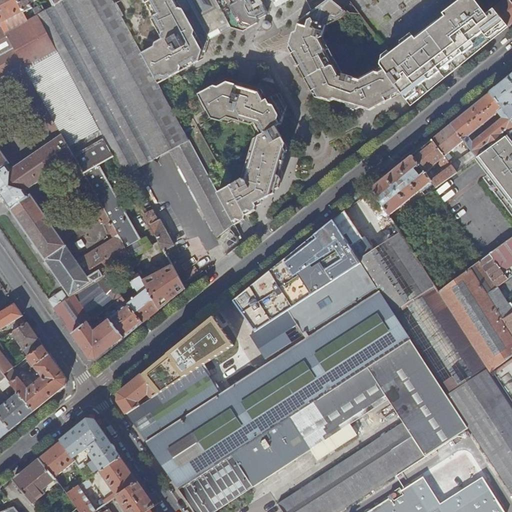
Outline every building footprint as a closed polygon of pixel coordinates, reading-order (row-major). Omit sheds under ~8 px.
[(25,13),(18,0),(0,0),(0,21),(2,26),(6,33),(29,21),(27,18),(25,13)] [(38,0),(18,0),(25,13),(33,8),(31,4),(38,0)] [(154,78),(111,0),(63,0),(53,6),(45,11),(39,15),(115,157),(116,157),(126,176),(170,152),(217,238),(225,231),(233,225),(232,223),(215,192),(157,83),(154,78)] [(111,0),(154,78),(166,72),(205,51),(207,38),(202,31),(224,18),(229,27),(242,31),(256,23),(259,18),(267,14),(268,10),(262,0),(111,0)] [(328,0),(313,11),(312,12),(300,20),(296,32),(304,35),(300,48),(320,86),(348,95),(353,79),(341,76),(322,38),(325,27),(344,16),(346,11),(333,0),(328,0)] [(307,0),(313,11),(328,0),(333,0),(346,11),(349,14),(360,15),(391,56),(465,0),(307,0)] [(399,91),(411,106),(468,60),(508,28),(493,11),(484,0),(465,0),(391,56),(379,64),(382,67),(399,91)] [(511,0),(506,0),(493,11),(508,28),(511,24),(511,0)] [(35,13),(27,18),(29,21),(39,15),(45,11),(42,6),(34,10),(35,13)] [(29,21),(6,33),(14,48),(25,69),(58,51),(39,15),(29,21)] [(202,31),(207,38),(229,27),(224,18),(202,31)] [(6,33),(2,26),(0,26),(0,55),(14,48),(6,33)] [(304,35),(296,32),(291,35),(286,48),(290,53),(288,58),(292,65),(296,66),(303,79),(302,83),(307,92),(310,93),(312,97),(327,102),(331,100),(345,104),(347,108),(354,110),(358,108),(369,112),(393,98),(394,94),(391,96),(390,94),(368,106),(363,105),(360,101),(366,83),(363,79),(359,81),(353,79),(348,95),(320,86),(300,48),(304,35)] [(0,55),(0,193),(0,194),(8,205),(71,297),(75,294),(106,276),(132,260),(131,258),(119,237),(114,239),(78,262),(54,228),(31,194),(29,196),(25,191),(68,162),(75,158),(69,149),(69,148),(62,135),(56,139),(11,170),(8,165),(10,163),(0,149),(0,76),(16,68),(23,64),(14,48),(0,55)] [(58,51),(25,69),(62,135),(69,149),(100,131),(58,51)] [(166,72),(154,78),(157,83),(168,77),(203,58),(205,51),(166,72)] [(25,69),(23,64),(16,68),(56,139),(62,135),(25,69)] [(394,94),(399,91),(382,67),(363,79),(366,83),(360,101),(363,105),(368,106),(390,94),(391,96),(394,94)] [(511,76),(490,94),(511,120),(511,76)] [(225,78),(208,87),(211,89),(223,82),(238,86),(241,93),(246,95),(249,85),(225,78)] [(215,192),(232,223),(241,219),(243,217),(244,213),(240,206),(243,205),(244,200),(268,188),(278,154),(274,148),(279,145),(282,146),(284,143),(274,126),(279,123),(285,106),(278,93),(263,100),(261,96),(263,92),(260,88),(249,85),(246,95),(241,93),(238,86),(223,82),(211,89),(208,87),(197,93),(210,117),(219,120),(225,116),(251,123),(254,122),(261,133),(253,137),(241,178),(225,186),(215,192)] [(505,139),(502,135),(507,131),(510,135),(511,133),(511,120),(490,94),(451,125),(469,147),(472,151),(452,166),(457,173),(477,159),(487,152),(484,148),(488,145),(491,149),(505,139)] [(469,147),(451,125),(432,141),(448,161),(452,158),(449,154),(462,143),(465,146),(465,147),(467,150),(469,147)] [(119,237),(131,258),(151,247),(146,238),(141,241),(101,167),(98,168),(98,167),(114,158),(100,131),(69,149),(75,158),(119,237)] [(511,137),(510,135),(505,139),(491,149),(487,152),(477,159),(488,175),(484,178),(511,215),(511,137)] [(448,161),(432,141),(413,156),(425,173),(438,162),(445,171),(432,182),(437,188),(457,173),(452,166),(448,161)] [(240,206),(244,213),(253,208),(254,204),(260,201),(262,197),(271,192),(273,188),(277,186),(280,175),(278,172),(284,149),(282,146),(279,145),(274,148),(278,154),(268,188),(244,200),(243,205),(240,206)] [(425,173),(413,156),(372,189),(378,199),(390,216),(432,182),(425,173)] [(119,237),(75,158),(68,162),(99,217),(101,216),(114,239),(119,237)] [(390,216),(378,199),(370,205),(392,239),(371,252),(359,260),(362,263),(380,291),(412,339),(449,395),(489,371),(433,286),(434,285),(390,216)] [(152,211),(145,214),(164,252),(174,246),(161,221),(158,222),(152,211)] [(371,252),(345,211),(334,220),(359,260),(371,252)] [(359,260),(334,220),(234,301),(256,332),(362,263),(359,260)] [(511,238),(489,255),(498,267),(511,256),(511,260),(500,270),(507,280),(511,276),(511,238)] [(489,371),(490,372),(511,356),(511,314),(510,316),(494,290),(507,280),(500,270),(498,267),(489,255),(439,292),(489,371)] [(362,263),(256,332),(252,334),(266,355),(254,363),(259,370),(380,291),(362,263)] [(145,283),(159,310),(185,290),(172,266),(144,281),(145,283)] [(75,294),(92,319),(95,319),(104,312),(117,302),(122,297),(106,276),(75,294)] [(128,305),(143,324),(159,310),(145,283),(137,287),(139,290),(135,293),(136,295),(134,297),(135,299),(128,305)] [(63,290),(49,300),(54,308),(69,299),(63,290)] [(221,394),(147,442),(169,474),(180,490),(369,367),(412,339),(380,291),(259,370),(221,394)] [(69,299),(54,308),(72,335),(88,322),(92,319),(75,294),(71,297),(69,299)] [(109,320),(124,339),(143,324),(128,305),(122,297),(117,302),(120,306),(118,308),(120,311),(117,313),(115,311),(113,313),(115,315),(109,320)] [(0,329),(22,315),(14,303),(0,311),(0,329)] [(236,345),(216,316),(204,325),(224,353),(236,345)] [(88,322),(72,335),(90,360),(97,361),(124,339),(109,320),(95,331),(88,322)] [(43,345),(27,323),(11,333),(28,357),(43,345)] [(224,353),(204,325),(142,375),(158,395),(203,367),(215,359),(224,353)] [(283,511),(341,511),(470,427),(449,395),(412,339),(369,367),(390,399),(405,422),(278,504),(283,511)] [(66,379),(43,345),(28,357),(27,358),(42,377),(34,384),(32,381),(29,383),(31,386),(27,389),(12,369),(4,375),(16,390),(18,393),(34,412),(65,386),(66,379)] [(10,361),(0,348),(0,352),(8,363),(10,361)] [(8,363),(0,352),(0,369),(4,375),(12,369),(14,367),(10,361),(8,363)] [(495,374),(511,399),(511,359),(495,372),(495,374)] [(143,405),(127,414),(144,438),(147,442),(221,394),(203,367),(158,395),(153,398),(143,405)] [(369,367),(180,490),(195,511),(215,511),(311,450),(313,448),(350,424),(390,399),(369,367)] [(11,395),(16,390),(4,375),(0,369),(0,387),(3,391),(5,392),(7,391),(11,395)] [(511,406),(490,372),(489,371),(449,395),(470,427),(470,428),(469,429),(511,494),(511,406)] [(158,395),(142,375),(119,394),(118,401),(127,414),(143,405),(140,401),(147,395),(149,397),(150,395),(153,398),(158,395)] [(0,418),(10,431),(34,412),(18,393),(5,403),(0,396),(0,418)] [(0,439),(10,431),(0,418),(0,439)] [(75,461),(86,476),(88,479),(89,479),(100,471),(121,457),(95,420),(88,419),(61,441),(75,461)] [(357,434),(350,424),(313,448),(320,459),(357,434)] [(75,461),(61,441),(39,459),(55,478),(75,461)] [(320,459),(313,448),(311,450),(318,460),(320,459)] [(504,511),(465,450),(366,511),(504,511)] [(117,496),(138,482),(121,457),(100,471),(113,491),(110,493),(113,498),(117,496)] [(45,493),(58,482),(55,478),(39,459),(14,479),(33,503),(45,493)] [(65,490),(67,493),(88,479),(86,476),(65,490)] [(67,493),(80,511),(92,511),(104,504),(101,501),(93,506),(83,491),(92,485),(89,479),(88,479),(67,493)] [(146,511),(150,509),(154,506),(138,482),(117,496),(127,511),(110,511),(108,509),(103,511),(102,511),(101,510),(98,511),(146,511)]
